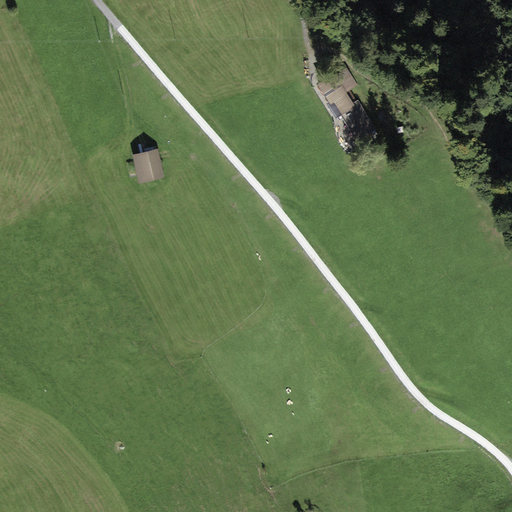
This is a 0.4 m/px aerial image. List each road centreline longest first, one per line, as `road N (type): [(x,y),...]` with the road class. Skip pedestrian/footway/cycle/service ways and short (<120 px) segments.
road 1 (unclassified): [(96,0),(310,251),(418,395),(511,469)]
road 2 (track): [(112,19),(131,114),(127,146)]
